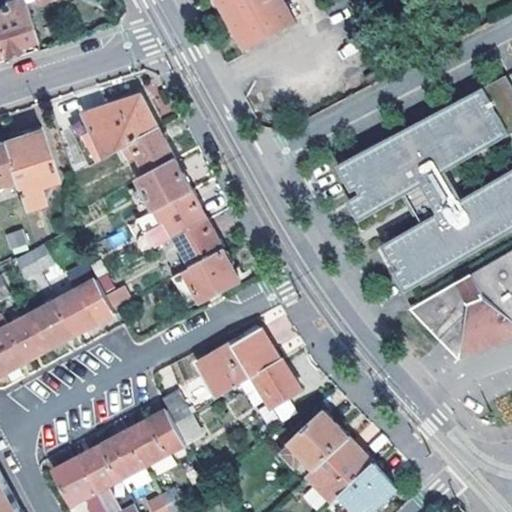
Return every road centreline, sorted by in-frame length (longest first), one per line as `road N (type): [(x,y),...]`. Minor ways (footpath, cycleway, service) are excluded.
road 1 (residential): [(317,269),(11,431)]
road 2 (residential): [(250,161),(511,25)]
road 3 (residential): [(452,434),(317,269)]
road 4 (residential): [(0,88),(181,29)]
road 5 (residential): [(250,161),(181,29)]
road 6 (residential): [(317,269),(250,161)]
